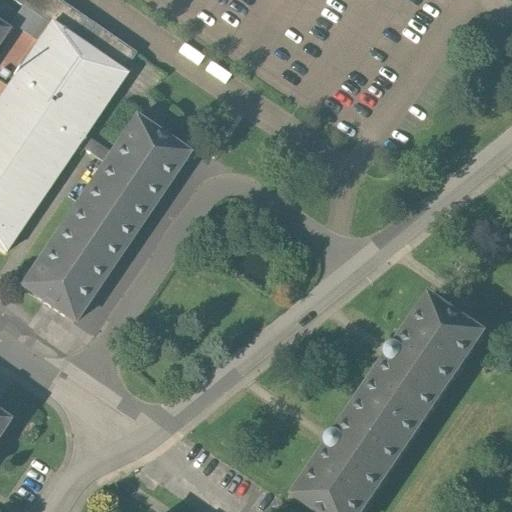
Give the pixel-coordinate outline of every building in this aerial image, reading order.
[(0,23),(0,53),(14,32),(0,23)] [(50,24),(0,98),(0,252),(5,256),(127,76),(50,24)] [(139,116),(18,291),(74,330),(196,155),(139,116)] [(436,293),(294,504),(306,511),(379,511),(499,335),(436,293)] [(0,441),(11,425),(0,418),(0,441)]
